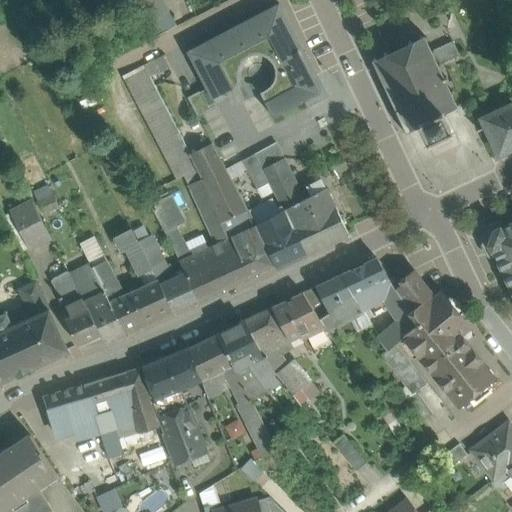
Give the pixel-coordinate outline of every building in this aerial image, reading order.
[(176,27),(160,0),(137,0),(158,36),(176,27)] [(280,4),(188,52),(207,88),(212,99),(214,99),(242,84),(240,81),(240,78),(239,76),(239,73),(239,71),(240,68),(241,65),(243,63),(245,61),(248,58),(251,57),(254,56),(258,55),(262,56),(265,57),(268,58),(270,60),(274,63),(275,66),(277,70),(277,74),(277,77),(276,81),(275,83),(273,87),(271,89),(268,91),(265,92),(261,93),(266,103),(274,118),(306,102),(309,108),(310,107),(309,105),(327,95),(317,77),(318,76),(280,4)] [(421,126),(429,143),(453,133),(445,116),(455,110),(457,113),(459,112),(458,109),(461,108),(460,105),(456,107),(451,96),(454,94),(453,91),(450,93),(445,82),(448,81),(447,78),(443,79),(438,69),(441,67),(441,66),(460,57),(453,42),(430,53),(425,41),(428,40),(426,38),(424,39),(423,36),(420,37),(421,40),(413,44),(411,41),(408,42),(410,46),(388,56),(386,53),(384,54),(386,57),(377,61),(375,59),(373,60),(374,62),(373,63),(374,66),(375,65),(380,76),(379,76),(380,80),(382,79),(387,89),(385,90),(386,93),(388,92),(393,103),(391,104),(393,107),(395,106),(400,117),(398,118),(399,121),(401,120),(406,130),(404,131),(405,134),(407,133),(408,135),(412,133),(411,131),(421,126)] [(163,56),(144,66),(145,66),(150,77),(169,68),(163,56)] [(150,77),(145,66),(124,77),(177,180),(184,176),(198,170),(190,155),(150,77)] [(198,117),(218,107),(214,99),(212,99),(207,88),(188,98),(198,117)] [(483,88),(470,94),(479,113),(492,107),(483,88)] [(511,104),(481,119),(499,156),(511,150),(511,104)] [(276,143),(255,154),(263,169),(284,159),(276,143)] [(212,144),(190,155),(198,170),(203,179),(225,169),(215,150),(212,144)] [(263,169),(255,154),(242,161),(258,189),(270,183),(263,169)] [(284,159),(263,169),(270,183),(285,210),(305,200),(284,159)] [(225,169),(203,179),(222,222),(234,217),(248,211),(225,169)] [(198,170),(184,176),(189,186),(203,179),(198,170)] [(203,179),(189,186),(216,246),(233,238),(232,237),(229,238),(222,222),(203,179)] [(305,200),(285,210),(307,255),(349,235),(327,188),(305,200)] [(42,215),(59,207),(53,194),(36,203),(42,215)] [(170,195),(151,206),(180,262),(192,257),(176,228),(185,223),(170,195)] [(52,238),(33,202),(11,213),(30,249),(52,238)] [(285,210),(257,225),(277,269),(307,255),(285,210)] [(234,217),(222,222),(229,238),(232,237),(238,235),(236,231),(240,230),(234,217)] [(125,218),(109,226),(116,238),(132,230),(125,218)] [(493,252),(511,292),(511,223),(501,228),(500,227),(499,228),(499,229),(496,231),(494,230),(493,232),(495,233),(493,238),(491,244),(489,244),(488,245),(490,246),(492,250),(491,251),(491,253),(493,252)] [(238,235),(232,237),(233,238),(250,276),(273,265),(255,227),(238,235)] [(139,242),(138,239),(137,239),(132,230),(116,238),(123,252),(128,250),(141,276),(153,269),(139,242)] [(168,266),(152,235),(139,242),(153,269),(158,280),(160,284),(177,277),(171,265),(168,266)] [(94,267),(106,261),(95,238),(82,244),(94,267)] [(192,257),(180,262),(185,273),(198,300),(247,277),(250,276),(233,238),(216,246),(192,257)] [(375,259),(342,275),(362,311),(369,307),(372,312),(377,309),(379,313),(388,307),(397,321),(378,337),(388,350),(388,351),(396,344),(405,336),(406,334),(419,326),(397,291),(375,259)] [(118,284),(106,261),(94,267),(93,268),(111,302),(120,297),(114,285),(118,284)] [(93,268),(72,278),(88,308),(102,336),(106,343),(126,333),(111,302),(93,268)] [(72,278),(69,272),(53,280),(62,297),(60,298),(70,317),(88,308),(72,278)] [(177,277),(160,284),(173,311),(198,300),(185,273),(177,277)] [(342,275),(303,293),(322,321),(331,314),(337,325),(362,311),(342,275)] [(434,297),(416,275),(415,275),(415,277),(408,283),(406,283),(405,284),(397,291),(419,326),(406,334),(405,336),(460,405),(485,385),(487,387),(492,383),(494,374),(490,369),(488,371),(467,345),(460,345),(455,339),(466,329),(467,324),(445,296),(439,296),(437,298),(434,297)] [(415,277),(415,275),(412,275),(406,280),(406,283),(408,283),(415,277)] [(120,297),(111,302),(126,333),(173,311),(160,284),(158,280),(120,297)] [(50,310),(37,282),(20,289),(33,318),(50,310)] [(303,293),(292,298),(292,301),(288,303),(286,301),(272,308),(290,341),(301,336),(302,340),(327,329),(322,322),(322,321),(303,293)] [(70,317),(66,319),(80,346),(102,336),(88,308),(70,317)] [(272,308),(246,321),(255,339),(264,357),(282,381),(293,395),(301,389),(310,401),(319,393),(311,382),(293,360),(288,364),(281,355),(294,348),(290,341),(272,308)] [(0,383),(69,351),(68,349),(50,310),(33,318),(14,327),(8,312),(0,315),(0,383)] [(228,352),(255,339),(246,321),(219,334),(228,352)] [(197,366),(228,352),(219,334),(189,348),(197,366)] [(255,339),(228,352),(235,365),(237,370),(250,364),(264,357),(255,339)] [(427,384),(396,344),(388,351),(388,350),(383,355),(383,357),(412,394),(415,394),(427,384)] [(189,347),(143,365),(144,367),(156,400),(182,389),(182,390),(202,381),(203,381),(202,380),(197,366),(189,348),(189,347)] [(228,352),(197,366),(202,380),(235,365),(228,352)] [(264,357),(250,364),(252,368),(269,390),(282,381),(264,357)] [(269,390),(252,368),(250,364),(237,370),(251,399),(252,401),(269,390)] [(237,370),(235,365),(202,380),(203,381),(202,381),(208,397),(225,390),(222,383),(229,380),(241,404),(251,399),(237,370)] [(44,396),(58,435),(99,423),(134,413),(138,431),(156,418),(142,367),(44,396)] [(282,381),(269,390),(285,413),(299,403),(293,395),(282,381)] [(156,400),(154,401),(160,416),(188,405),(182,390),(182,389),(156,400)] [(418,393),(408,401),(423,422),(433,414),(418,393)] [(252,401),(251,399),(241,404),(239,405),(263,456),(272,450),(275,448),(252,401)] [(188,405),(160,416),(167,433),(165,434),(175,460),(205,448),(188,405)] [(160,430),(156,418),(138,431),(134,413),(99,423),(110,457),(132,450),(129,439),(160,430)] [(392,413),(384,418),(397,439),(405,433),(392,413)] [(511,425),(510,422),(471,451),(494,481),(506,471),(511,477),(506,481),(511,488),(511,425)] [(31,435),(0,455),(0,511),(1,511),(38,488),(57,475),(31,435)] [(460,444),(437,461),(446,471),(468,455),(460,444)] [(205,448),(175,460),(177,465),(207,454),(205,448)] [(344,457),(359,475),(369,468),(353,449),(344,457)] [(263,456),(254,462),(264,472),(280,462),(272,450),(263,456)] [(264,472),(254,462),(241,469),(253,480),(264,472)] [(38,488),(1,511),(33,511),(47,503),(47,504),(48,503),(38,488)] [(285,511),(270,497),(258,501),(261,511),(285,511)] [(257,499),(214,511),(261,511),(258,501),(257,499)] [(415,511),(407,501),(392,511),(415,511)]
